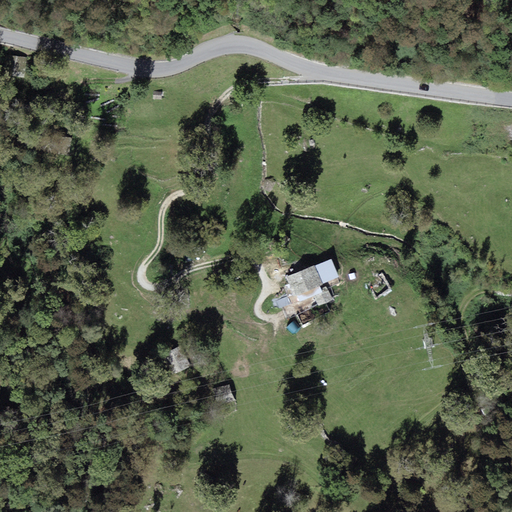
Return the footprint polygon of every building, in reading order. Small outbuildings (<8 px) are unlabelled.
[(29,58),(4,55),(1,76),(26,79),(29,58)] [(161,92),(154,91),(153,99),(161,99),(161,92)] [(322,267),(292,279),(299,297),(339,282),(333,267),(323,271),(322,267)] [(331,289),(318,297),(323,307),(336,299),(331,289)] [(186,351),(172,359),(181,375),(195,367),(186,351)] [(234,385),(218,390),(223,406),(239,401),(234,385)]
